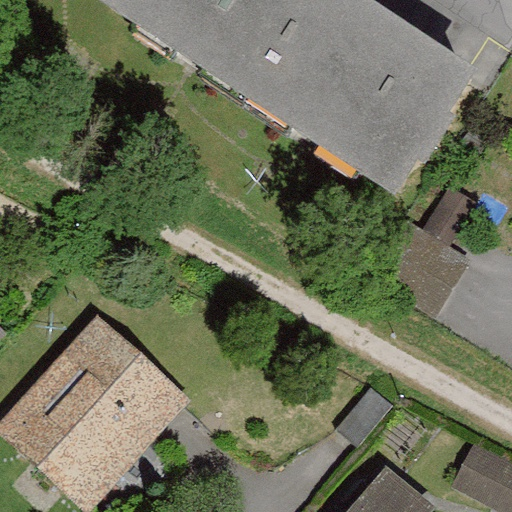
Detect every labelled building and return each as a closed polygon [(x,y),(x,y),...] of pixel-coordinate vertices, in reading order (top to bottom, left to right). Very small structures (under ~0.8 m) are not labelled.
[(480,59),(389,0),(119,0),(401,182),(480,59)] [(441,311),(470,257),(452,247),(477,201),(447,186),(393,286),(441,311)] [(100,324),(3,428),(90,508),(186,403),(100,324)] [(374,393),(343,432),(364,447),(394,409),(374,393)] [(511,511),(511,462),(479,446),(457,488),(504,511),(511,511)] [(421,511),(383,480),(356,511),(421,511)]
